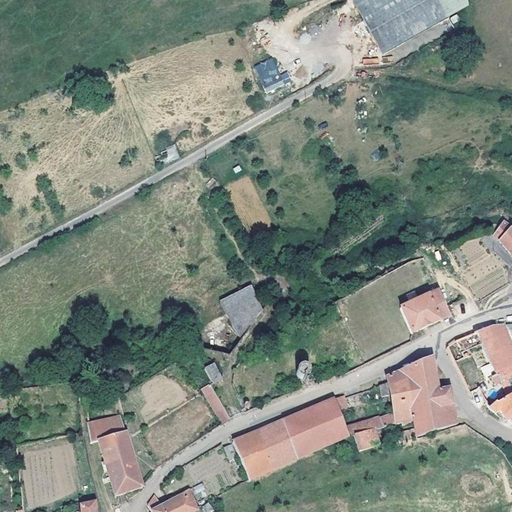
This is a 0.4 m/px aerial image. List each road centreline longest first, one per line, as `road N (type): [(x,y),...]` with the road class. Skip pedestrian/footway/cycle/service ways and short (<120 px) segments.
road 1 (track): [(511,154),(455,160),(421,174),(77,372),(0,380)]
road 2 (track): [(511,104),(400,80),(342,78),(0,264)]
road 3 (residential): [(136,511),(158,482),(207,445),(434,343)]
road 4 (track): [(108,511),(71,373)]
road 5 (residential): [(434,343),(463,402),(511,436)]
